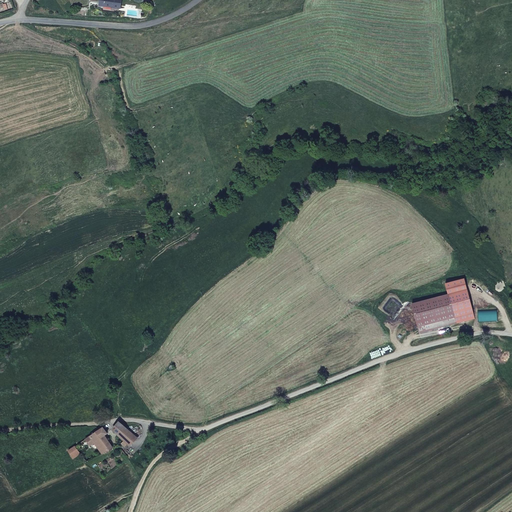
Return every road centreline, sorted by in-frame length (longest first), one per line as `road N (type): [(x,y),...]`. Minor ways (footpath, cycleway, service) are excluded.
road 1 (residential): [(101,421),(201,429),(379,359),(455,338),(511,336)]
road 2 (secondary): [(13,20),(139,25),(197,0)]
